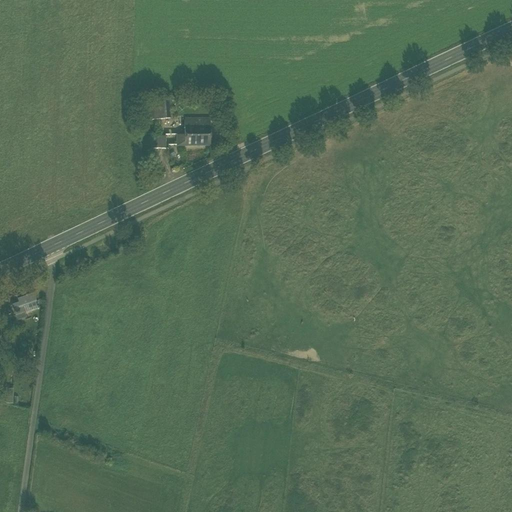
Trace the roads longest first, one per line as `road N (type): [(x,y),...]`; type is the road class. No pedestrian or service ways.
road 1 (tertiary): [(511,29),(49,247)]
road 2 (track): [(511,415),(205,333)]
road 3 (unclassified): [(49,247),(20,511)]
